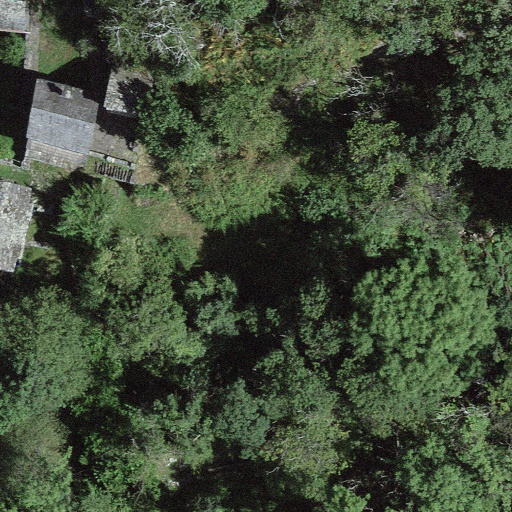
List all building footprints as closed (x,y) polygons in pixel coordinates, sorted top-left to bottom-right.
[(26,0),(0,0),(0,33),(25,35),(26,0)] [(110,0),(81,0),(84,22),(113,19),(110,0)] [(112,67),(104,115),(139,120),(146,121),(153,73),(120,68),(112,67)] [(98,103),(36,91),(25,153),(86,165),(87,160),(98,103)] [(33,193),(0,186),(0,280),(16,284),(33,193)] [(226,298),(166,304),(171,353),(231,346),(226,298)] [(11,307),(0,305),(0,369),(2,370),(11,307)]
